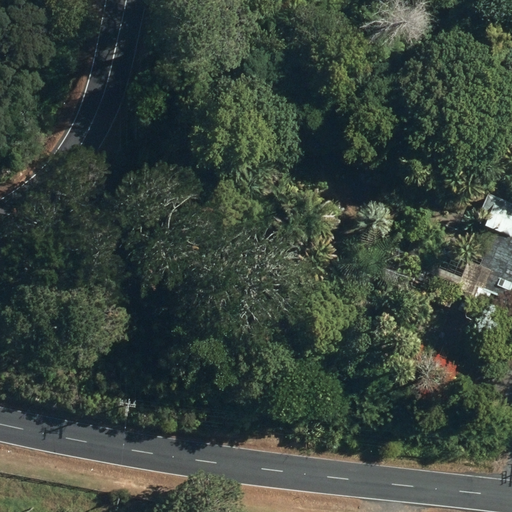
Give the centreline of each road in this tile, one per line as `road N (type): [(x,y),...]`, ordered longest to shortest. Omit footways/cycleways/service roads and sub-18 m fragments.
road 1 (unclassified): [(0,425),(210,463),(511,498)]
road 2 (unclassified): [(0,221),(39,192),(80,141),(107,80),(127,0)]
